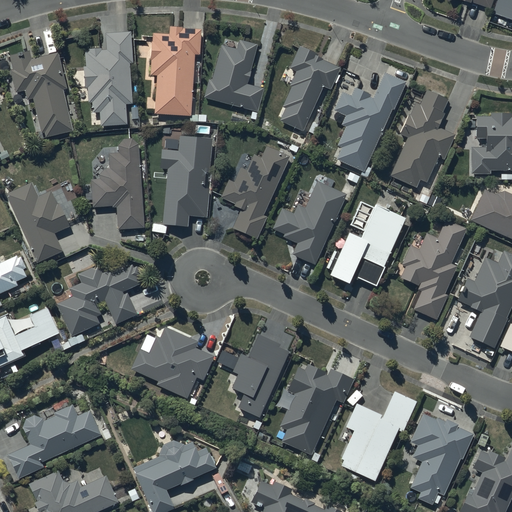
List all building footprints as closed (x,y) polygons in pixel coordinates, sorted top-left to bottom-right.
[(511,0),(498,0),(494,12),(511,18),(511,0)] [(149,76),(156,76),(154,114),(190,117),(194,55),(200,55),(202,29),(170,27),(170,34),(153,33),(153,42),(151,41),(149,76)] [(131,32),(106,33),(107,50),(102,50),(102,48),(88,49),(88,51),(85,51),(86,66),(84,67),(85,88),(87,88),(88,103),(93,103),(93,113),(100,112),(101,126),(127,124),(125,104),(132,103),(130,63),(133,63),(131,32)] [(236,50),(221,46),(212,81),(209,80),(205,98),(256,111),(262,89),(246,85),(257,45),(239,40),(236,50)] [(318,55),(298,47),(289,68),(296,71),(289,86),(291,87),(282,107),(285,108),(279,121),(302,131),(322,86),(330,89),(339,68),(317,58),(318,55)] [(30,51),(10,56),(13,70),(10,71),(16,93),(25,91),(27,101),(32,99),(41,134),(44,133),(45,138),(73,131),(63,88),(66,88),(58,53),(32,59),(30,51)] [(405,82),(384,72),(373,96),(355,88),(351,96),(342,92),(333,111),(345,116),(341,125),(345,127),(337,146),(341,148),(336,160),(363,172),(405,82)] [(400,134),(407,137),(389,176),(415,188),(419,180),(425,183),(437,158),(443,161),(455,135),(438,127),(444,114),(441,113),(447,100),(426,90),(424,94),(412,89),(408,98),(416,102),(409,116),(408,115),(400,134)] [(485,147),(471,147),(471,173),(489,174),(489,171),(511,170),(511,116),(511,117),(511,114),(490,114),(490,116),(476,116),(476,138),(485,138),(485,147)] [(178,150),(162,149),(160,169),(167,170),(162,224),(188,226),(188,215),(207,217),(209,190),(204,190),(206,172),(210,173),(213,139),(180,136),(178,150)] [(100,179),(91,179),(93,207),(112,206),(112,207),(117,207),(118,229),(143,228),(139,145),(133,139),(124,139),(118,145),(118,153),(109,153),(109,169),(106,169),(100,174),(100,179)] [(289,157),(266,146),(260,158),(253,155),(246,170),(240,167),(233,183),(228,181),(220,198),(235,205),(234,206),(241,209),(232,228),(255,239),(266,218),(261,216),(289,157)] [(346,195),(317,181),(304,208),(297,205),(293,214),(281,209),(272,229),(284,235),(282,238),(296,244),(291,255),(313,265),(346,195)] [(32,182),(6,194),(37,263),(63,252),(55,234),(70,227),(60,204),(58,204),(52,191),(39,197),(32,182)] [(496,194),(484,189),(470,220),(511,238),(511,194),(504,191),(496,194)] [(360,239),(349,234),(339,255),(333,252),(326,268),(331,271),(330,275),(349,284),(351,279),(356,281),(358,279),(375,287),(406,218),(375,204),(374,208),(360,202),(350,225),(364,231),(360,239)] [(465,229),(445,220),(437,239),(426,234),(419,249),(409,245),(400,265),(404,267),(399,278),(418,286),(417,290),(420,291),(412,310),(435,320),(445,296),(443,295),(456,267),(449,264),(465,229)] [(497,263),(484,257),(473,282),(467,279),(457,300),(470,306),(469,307),(480,312),(468,337),(492,348),(511,304),(511,255),(503,251),(497,263)] [(0,292),(16,286),(15,282),(26,277),(23,270),(26,268),(21,257),(19,258),(17,255),(1,262),(0,259),(0,292)] [(73,297),(57,304),(72,337),(100,324),(97,317),(102,314),(97,303),(104,300),(115,324),(137,314),(128,293),(124,295),(123,292),(141,284),(138,277),(141,276),(137,267),(133,268),(132,265),(114,273),(112,269),(103,273),(99,266),(78,275),(82,283),(69,289),(73,297)] [(0,365),(23,355),(21,350),(30,346),(30,347),(39,343),(39,342),(58,333),(46,306),(28,314),(33,325),(14,334),(5,314),(0,316),(0,365)] [(511,324),(510,323),(499,346),(511,352),(511,324)] [(150,353),(140,349),(131,370),(158,382),(157,385),(187,399),(188,397),(191,399),(197,385),(194,384),(196,378),(203,381),(214,357),(196,348),(198,343),(165,327),(160,338),(157,337),(150,353)] [(257,333),(246,355),(240,352),(231,369),(237,372),(230,386),(243,392),(236,406),(257,416),(289,348),(257,333)] [(305,370),(297,367),(287,390),(295,394),(280,427),(287,430),(282,442),(310,454),(335,400),(342,403),(353,380),(331,370),(328,376),(325,374),(326,373),(308,365),(305,370)] [(382,416),(355,404),(345,427),(352,431),(340,459),(343,460),(340,466),(374,482),(397,430),(403,433),(416,402),(393,392),(382,416)] [(27,446),(7,454),(18,479),(44,467),(41,463),(101,436),(89,410),(77,416),(72,405),(54,412),(55,415),(43,421),(42,419),(41,418),(40,418),(39,417),(38,417),(37,417),(36,417),(35,417),(34,417),(33,417),(32,417),(31,417),(31,418),(30,418),(29,418),(29,419),(28,419),(27,420),(26,421),(25,422),(25,423),(24,423),(24,424),(24,425),(24,426),(23,426),(23,427),(23,428),(23,429),(29,442),(27,446)] [(436,420),(423,414),(410,442),(418,445),(412,457),(421,461),(409,487),(420,492),(418,498),(431,504),(432,502),(437,504),(440,497),(436,495),(437,493),(442,495),(459,458),(461,459),(472,435),(457,428),(458,425),(446,420),(445,422),(437,419),(436,420)] [(134,467),(152,511),(165,511),(174,509),(167,490),(181,484),(181,485),(194,481),(193,478),(216,469),(207,447),(197,452),(193,442),(185,445),(184,445),(183,444),(182,443),(181,443),(180,442),(179,442),(178,442),(177,442),(176,442),(175,442),(174,442),(173,442),(172,442),(171,442),(170,443),(169,443),(168,443),(167,444),(166,444),(166,445),(165,445),(164,446),(163,447),(163,448),(162,448),(162,449),(161,450),(161,451),(160,452),(160,453),(160,454),(160,455),(159,456),(159,457),(134,467)] [(511,450),(505,463),(502,462),(503,458),(490,452),(489,455),(480,451),(472,468),(482,472),(471,496),(467,494),(459,511),(503,511),(511,492),(511,450)] [(37,511),(98,511),(119,503),(107,476),(81,488),(78,480),(70,483),(62,481),(58,471),(29,485),(37,502),(35,503),(38,511),(37,511)] [(250,502),(262,507),(259,511),(341,511),(326,505),(324,510),(313,505),(314,503),(304,499),(303,502),(289,495),(291,490),(274,482),(272,486),(260,481),(250,502)]
